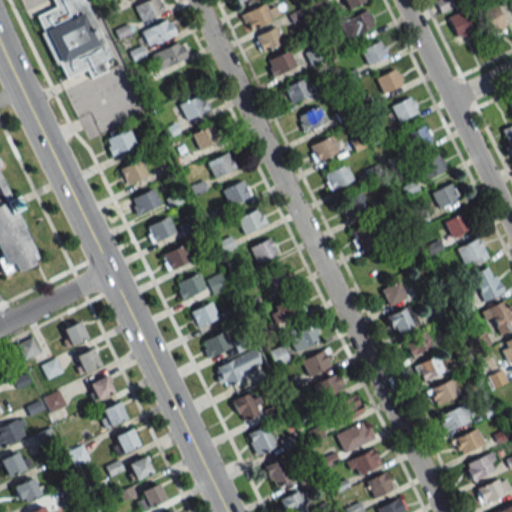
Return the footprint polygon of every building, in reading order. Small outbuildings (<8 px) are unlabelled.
[(33,14),(60,79),(84,69),(87,77),(105,69),(101,59),(108,56),(84,0),(49,0),(52,6),(33,14)] [(142,0),(158,0),(163,9),(138,21),(131,5),(142,0)] [(340,0),(343,8),(362,1),(361,0),(340,0)] [(438,12),(451,6),(447,0),(437,0),(434,2),(438,12)] [(266,7),(263,2),(237,16),(245,31),(276,14),(271,4),(266,7)] [(503,32),(497,3),(481,6),(487,35),(503,32)] [(373,26),(365,9),(337,21),(345,38),(373,26)] [(446,15),(453,36),(472,30),(466,9),(446,15)] [(164,18),(171,34),(146,46),(139,30),(164,18)] [(259,52),(281,42),(273,26),(251,36),(259,52)] [(386,55),(378,40),(358,49),(365,64),(386,55)] [(172,43),(180,59),(155,70),(147,55),(172,43)] [(293,65),(286,50),(263,60),(270,76),(293,65)] [(372,79),(382,94),(402,82),(393,66),(372,79)] [(281,87),(288,102),(310,91),(302,77),(281,87)] [(201,92),(208,108),(183,119),(176,103),(201,92)] [(388,106),(396,121),(418,111),(410,95),(388,106)] [(325,120),(317,105),(293,116),(301,132),(325,120)] [(429,141),(423,125),(402,133),(409,150),(429,141)] [(511,125),(500,127),(504,153),(511,151),(511,125)] [(194,133),(200,147),(215,140),(209,126),(194,133)] [(102,139),(108,155),(131,145),(125,130),(102,139)] [(305,146),(314,161),(336,150),(327,135),(305,146)] [(212,178),(234,166),(226,151),(204,162),(212,178)] [(444,169),(436,153),(416,163),(424,179),(444,169)] [(116,169),(124,184),(145,174),(137,158),(116,169)] [(320,173),(326,189),(351,180),(344,164),(320,173)] [(0,271),(1,274),(34,261),(0,173),(0,271)] [(226,206),(248,196),(241,180),(219,189),(226,206)] [(428,192),(436,208),(457,198),(449,182),(428,192)] [(135,214),(158,202),(150,187),(127,199),(135,214)] [(339,196),(341,218),(364,215),(362,194),(339,196)] [(241,234),(264,222),(257,207),(233,218),(241,234)] [(471,227),(464,211),(441,221),(448,238),(471,227)] [(150,242),(173,231),(166,215),(142,227),(150,242)] [(354,248),(377,239),(371,222),(348,231),(354,248)] [(254,263),(276,252),(268,236),(247,247),(254,263)] [(486,257),(476,237),(453,248),(463,268),(486,257)] [(159,253),(181,243),(188,260),(168,270),(159,253)] [(502,291),(488,264),(466,276),(480,302),(502,291)] [(289,281),(281,266),(260,276),(267,291),(289,281)] [(172,282),(181,300),(204,288),(196,271),(172,282)] [(203,280),(211,293),(225,286),(217,272),(203,280)] [(378,290),(387,307),(405,297),(396,281),(378,290)] [(301,312),(295,296),(266,308),(273,323),(301,312)] [(480,310),(494,335),(511,325),(511,318),(501,299),(480,310)] [(188,310),(195,326),(216,316),(209,301),(188,310)] [(384,316),(393,336),(413,327),(404,307),(384,316)] [(59,328),(76,320),(84,337),(66,345),(59,328)] [(318,339),(309,321),(284,333),(292,351),(318,339)] [(198,340),(206,356),(229,345),(222,328),(198,340)] [(430,344),(422,330),(401,341),(409,356),(430,344)] [(511,336),(496,344),(507,365),(511,362),(511,336)] [(24,357),(35,350),(27,337),(17,344),(24,357)] [(273,366),(288,360),(281,344),(266,352),(273,366)] [(73,356),(81,373),(97,365),(90,347),(73,356)] [(473,362),(468,347),(454,352),(459,366),(473,362)] [(250,348),(211,367),(221,388),(261,368),(250,348)] [(332,364),(325,348),(298,359),(306,376),(332,364)] [(413,364),(419,381),(442,372),(435,355),(413,364)] [(45,379),(60,371),(53,357),(38,365),(45,379)] [(505,381),(500,369),(485,376),(490,388),(505,381)] [(342,387),(335,372),(311,384),(318,399),(342,387)] [(86,383),(103,374),(111,392),(93,400),(86,383)] [(457,393),(450,378),(426,389),(433,405),(457,393)] [(230,399),(241,421),(267,408),(256,386),(230,399)] [(40,397),(48,412),(63,405),(55,389),(40,397)] [(360,410),(352,394),(323,409),(331,425),(360,410)] [(115,401),(99,409),(108,426),(124,418),(115,401)] [(435,416),(442,431),(468,418),(461,403),(435,416)] [(0,443),(25,436),(19,418),(0,424),(0,443)] [(333,433),(340,451),(371,438),(364,420),(333,433)] [(273,445),(264,424),(244,434),(253,455),(273,445)] [(112,435),(129,427),(137,444),(119,452),(112,435)] [(450,438),(456,454),(481,444),(475,428),(450,438)] [(72,466),(87,458),(80,444),(64,451),(72,466)] [(344,461),(352,476),(379,462),(371,447),(344,461)] [(470,480),(496,466),(488,451),(462,465),(470,480)] [(26,457),(17,459),(15,452),(0,456),(0,463),(3,474),(29,467),(26,457)] [(141,455),(149,470),(133,478),(125,462),(141,455)] [(270,489),(289,482),(280,458),(261,465),(270,489)] [(363,480),(370,497),(391,488),(383,471),(363,480)] [(509,491),(502,475),(473,489),(480,504),(509,491)] [(10,486),(18,502),(38,493),(30,476),(10,486)] [(154,482),(162,498),(146,505),(138,490),(154,482)] [(282,511),(304,511),(309,510),(298,488),(277,499),(282,511)] [(404,511),(399,497),(370,509),(371,511),(404,511)] [(511,511),(511,502),(492,511),(511,511)]
